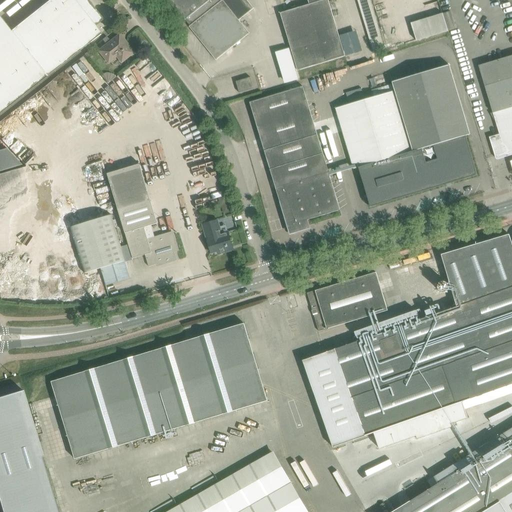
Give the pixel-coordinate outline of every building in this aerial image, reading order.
[(0,18),(0,112),(100,34),(94,26),(103,19),(87,0),(49,0),(10,31),(0,18)] [(167,0),(184,21),(185,20),(190,26),(189,27),(222,0),(167,0)] [(222,0),(189,27),(216,60),(249,33),(239,20),(253,8),(246,0),(222,0)] [(297,70),(344,56),(327,0),(323,0),(280,13),(297,70)] [(382,48),(371,0),(358,0),(370,51),(382,48)] [(448,32),(442,13),(410,24),(416,42),(448,32)] [(119,34),(111,40),(98,51),(107,63),(117,56),(122,62),(133,53),(127,46),(127,45),(127,44),(126,43),(125,42),(124,42),(123,43),(122,41),(123,40),(123,39),(119,34)] [(285,50),(273,54),(282,82),(294,78),(285,50)] [(489,137),(495,158),(511,152),(511,55),(478,66),(499,134),(489,137)] [(335,108),(351,159),(354,169),(359,167),(368,199),(368,200),(370,204),(373,206),(377,205),(377,204),(383,203),(383,204),(390,201),(395,199),(396,200),(402,198),(402,197),(408,195),(408,196),(415,194),(415,193),(420,192),(427,190),(433,188),(433,189),(440,187),(440,186),(445,184),(445,185),(452,183),(452,182),(458,181),(465,179),(465,178),(470,177),(470,178),(471,177),(474,175),(476,172),(476,168),(475,168),(465,136),(470,134),(467,125),(449,64),(392,81),(395,90),(335,108)] [(100,76),(106,83),(109,83),(116,77),(114,76),(112,74),(110,74),(108,73),(106,73),(104,73),(102,74),(100,76)] [(239,93),(254,88),(250,77),(236,81),(239,93)] [(303,86),(259,100),(250,103),(288,230),(294,233),(310,228),(308,220),(340,210),(303,86)] [(11,146),(0,148),(0,171),(17,166),(11,146)] [(107,174),(129,249),(132,258),(145,255),(148,266),(175,259),(172,251),(177,249),(172,233),(162,236),(148,241),(144,227),(157,223),(139,164),(107,174)] [(218,198),(220,206),(227,204),(225,196),(218,198)] [(203,224),(208,243),(211,253),(217,251),(218,254),(228,251),(227,248),(232,246),(228,232),(221,234),(217,220),(203,224)] [(325,353),(303,360),(333,447),(365,436),(374,433),(379,449),(415,435),(417,439),(451,427),(450,424),(467,418),(462,402),(511,384),(511,245),(509,234),(441,255),(457,306),(325,353)] [(124,261),(100,268),(106,286),(130,278),(124,261)] [(388,310),(376,272),(307,293),(319,331),(388,310)] [(401,290),(423,287),(421,277),(400,280),(401,290)] [(445,280),(444,280),(443,280),(442,280),(441,280),(439,281),(438,282),(438,283),(437,284),(437,285),(437,287),(438,289),(439,290),(440,290),(441,291),(442,291),(444,292),(445,291),(446,291),(447,290),(448,289),(449,287),(449,286),(449,284),(449,283),(448,282),(447,281),(446,280),(445,280)] [(51,382),(75,459),(267,400),(244,323),(51,382)] [(0,397),(0,505),(2,511),(58,511),(22,391),(0,397)] [(511,511),(511,437),(489,452),(392,511),(511,511)] [(308,511),(273,451),(166,511),(308,511)]
